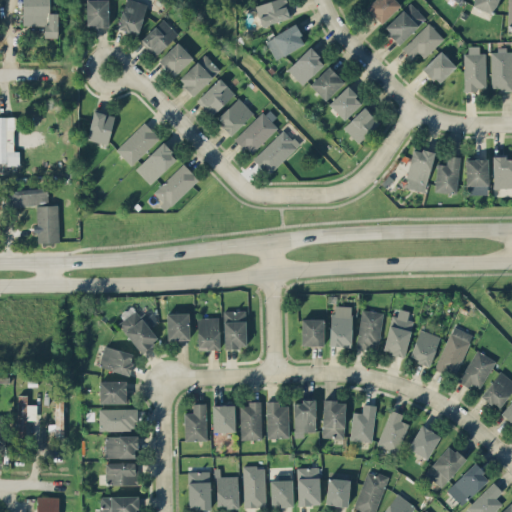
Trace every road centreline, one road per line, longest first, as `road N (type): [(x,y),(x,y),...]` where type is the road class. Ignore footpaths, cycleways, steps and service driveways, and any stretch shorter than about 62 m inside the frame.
road 1 (secondary): [(511,228),(0,257)]
road 2 (secondary): [(90,283),(511,262)]
road 3 (residential): [(411,111),(339,192),(259,196),(239,189),(131,78),(109,68)]
road 4 (residential): [(158,378),(372,378),(454,413),(511,468)]
road 5 (residential): [(317,0),(411,111),(465,125),(511,124)]
road 6 (residential): [(273,374),(266,241)]
road 7 (residential): [(160,511),(158,378)]
